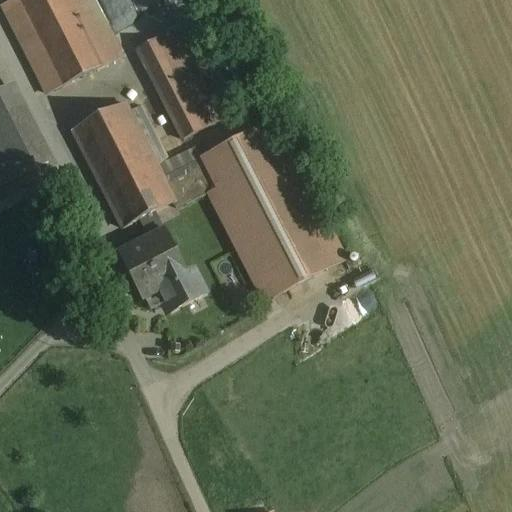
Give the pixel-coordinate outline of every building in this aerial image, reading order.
[(89,0),(22,0),(5,9),(50,95),(120,58),(89,0)] [(218,124),(172,34),(137,52),(182,142),(218,124)] [(0,93),(0,188),(40,169),(2,93),(0,93)] [(125,107),(73,134),(123,232),(139,223),(155,215),(174,205),(175,205),(163,182),(157,170),(125,107)] [(195,165),(163,182),(175,205),(174,205),(177,212),(207,196),(263,305),(345,263),(274,125),(195,165)] [(190,155),(157,170),(163,182),(195,165),(190,155)] [(149,242),(119,258),(142,302),(160,293),(188,279),(187,276),(155,215),(139,223),(149,242)] [(188,279),(160,293),(171,315),(205,297),(193,273),(187,276),(188,279)]
